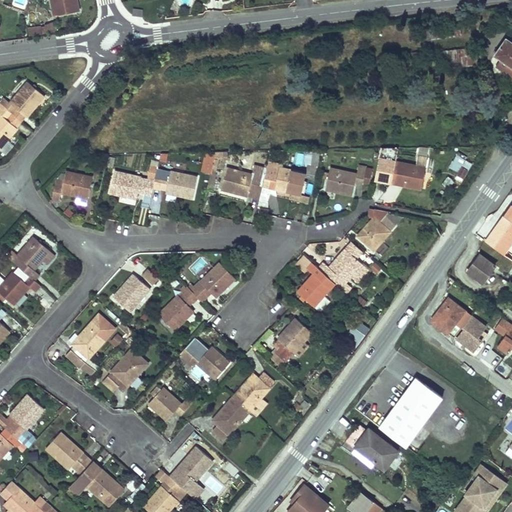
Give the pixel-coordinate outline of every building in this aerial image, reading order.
[(52,0),(55,17),(81,12),(78,0),(52,0)] [(132,15),(142,17),(143,9),(133,8),(132,15)] [(511,10),(511,9),(503,21),(511,26),(511,10)] [(29,28),(29,35),(57,31),(56,22),(45,26),(29,28)] [(461,27),(411,32),(412,41),(462,35),(461,27)] [(495,55),(502,61),(497,67),(511,78),(511,42),(506,39),(495,55)] [(451,68),(479,64),(478,48),(428,53),(429,60),(450,58),(451,68)] [(27,117),(38,104),(44,97),(28,83),(10,104),(4,99),(0,103),(0,104),(20,122),(26,116),(27,117)] [(49,101),(44,97),(38,104),(43,108),(49,101)] [(20,122),(0,104),(0,113),(1,115),(0,115),(0,148),(6,141),(17,129),(16,128),(20,122)] [(6,141),(0,148),(5,152),(11,145),(6,141)] [(381,149),(380,154),(379,159),(375,179),(392,183),(422,189),(426,168),(428,159),(418,156),(416,166),(396,162),(398,150),(381,149)] [(318,165),(320,151),(309,150),(309,154),(313,155),(312,164),(308,164),(308,169),(310,169),(310,173),(316,174),(319,165),(318,165)] [(208,189),(214,190),(221,158),(228,157),(228,152),(216,152),(216,155),(212,173),(208,189)] [(208,154),(204,172),(212,173),(216,155),(208,154)] [(106,163),(98,161),(96,169),(104,171),(106,163)] [(266,171),(263,187),(268,188),(268,187),(274,189),(275,189),(301,195),(306,175),(279,169),(280,165),(268,162),(266,171)] [(256,164),(254,172),(258,170),(261,170),(262,165),(256,164)] [(464,164),(462,169),(468,173),(471,167),(464,164)] [(329,173),(327,179),(325,189),(352,195),(355,182),(363,184),(363,181),(370,183),(372,170),(358,167),(357,174),(330,169),(329,173)] [(254,175),(227,169),(221,190),(260,199),(263,187),(266,171),(261,170),(258,170),(254,172),(254,175)] [(156,182),(154,189),(161,190),(161,189),(167,191),(166,193),(193,199),(197,178),(158,170),(156,182)] [(63,186),(58,185),(56,185),(52,199),(60,201),(62,193),(77,197),(76,203),(86,206),(87,199),(88,199),(93,178),(67,173),(65,181),(63,186)] [(115,173),(111,194),(137,200),(142,179),(115,173)] [(152,196),(154,189),(156,182),(148,180),(145,194),(152,196)] [(511,206),(510,206),(485,241),(503,254),(511,242),(511,206)] [(69,207),(65,211),(71,217),(75,214),(69,207)] [(357,235),(373,249),(404,216),(388,212),(372,208),(369,216),(374,217),(357,235)] [(56,257),(35,238),(19,256),(13,262),(27,274),(35,281),(40,276),(34,271),(43,261),(48,266),(56,257)] [(324,274),(335,284),(341,289),(351,278),(362,265),(355,259),(362,252),(352,243),(330,268),(325,263),(319,269),(324,274)] [(12,249),(7,256),(13,262),(19,256),(12,249)] [(480,254),(468,272),(483,283),(495,265),(480,254)] [(306,273),(309,269),(314,264),(304,255),(296,264),(306,273)] [(197,287),(191,292),(198,298),(201,302),(210,293),(216,298),(235,279),(220,263),(197,287)] [(381,269),(375,263),(371,267),(378,273),(381,269)] [(298,293),(314,307),(335,284),(324,274),(319,269),(314,264),(309,269),(314,275),(298,293)] [(511,265),(510,264),(503,274),(506,276),(511,267),(511,265)] [(362,265),(351,278),(357,283),(369,270),(362,265)] [(148,270),(143,275),(157,288),(162,282),(148,270)] [(35,281),(27,274),(23,277),(26,281),(25,283),(14,273),(0,287),(0,293),(0,294),(0,293),(0,298),(3,302),(6,299),(14,306),(30,288),(36,293),(41,287),(35,281)] [(135,275),(114,298),(129,312),(150,289),(135,275)] [(175,279),(170,283),(175,287),(179,283),(175,279)] [(491,298),(498,303),(511,284),(504,279),(491,298)] [(187,288),(191,292),(197,287),(193,283),(187,288)] [(198,298),(191,292),(187,288),(183,292),(183,293),(179,297),(178,297),(159,316),(174,331),(194,312),(187,305),(191,302),(193,303),(198,298)] [(324,297),(317,307),(321,311),(329,301),(324,297)] [(438,313),(431,321),(454,338),(461,327),(464,329),(456,340),(473,351),(481,340),(475,335),(480,329),(483,331),(486,326),(454,302),(451,306),(447,304),(439,314),(438,313)] [(85,362),(88,359),(115,329),(99,316),(73,344),(75,347),(79,349),(76,353),(72,350),(67,355),(81,368),(82,367),(92,376),(95,372),(85,362)] [(278,348),(274,354),(285,364),(290,359),(288,356),(291,352),(293,354),(304,343),(312,333),(296,319),(277,340),(279,341),(275,345),(278,348)] [(358,320),(339,345),(350,353),(370,327),(358,320)] [(511,326),(502,320),(496,329),(505,336),(498,346),(508,354),(511,348),(511,326)] [(0,343),(11,332),(0,322),(0,343)] [(132,331),(127,326),(123,330),(128,335),(132,331)] [(110,340),(117,346),(124,339),(117,333),(110,340)] [(134,334),(130,339),(136,343),(139,338),(134,334)] [(130,339),(127,342),(132,347),(136,343),(130,339)] [(304,343),(293,354),(298,358),(308,347),(304,343)] [(181,353),(176,359),(190,372),(197,364),(215,379),(229,364),(211,348),(202,358),(189,345),(181,353)] [(478,356),(493,368),(502,357),(487,345),(478,356)] [(114,391),(118,386),(122,382),(128,387),(148,364),(132,350),(104,382),(114,391)] [(285,364),(274,354),(271,360),(279,368),(285,364)] [(85,362),(95,372),(98,368),(88,359),(85,362)] [(502,362),(496,369),(505,376),(511,368),(502,362)] [(255,404),(261,397),(273,383),(263,373),(258,379),(253,374),(241,387),(239,385),(234,390),(237,392),(232,397),(248,412),(249,411),(255,404)] [(415,376),(377,426),(387,433),(400,444),(404,446),(441,396),(415,376)] [(122,382),(118,386),(124,391),(128,387),(122,382)] [(154,398),(148,404),(166,421),(175,412),(180,417),(191,406),(185,400),(180,406),(162,389),(160,392),(157,388),(150,395),(154,398)] [(11,424),(6,430),(18,440),(44,409),(28,395),(10,415),(12,419),(9,422),(11,424)] [(248,412),(232,397),(212,420),(216,424),(212,430),(223,440),(248,412)] [(268,403),(261,397),(255,404),(249,411),(256,417),(268,403)] [(302,397),(295,405),(300,410),(307,402),(302,397)] [(9,422),(6,420),(6,421),(1,426),(6,430),(11,424),(9,422)] [(353,449),(355,446),(367,430),(358,423),(344,441),(353,449)] [(367,430),(355,446),(384,468),(397,450),(368,429),(367,430)] [(0,459),(18,440),(6,430),(0,435),(0,459)] [(71,467),(80,475),(92,462),(61,433),(47,448),(69,469),(71,467)] [(196,448),(170,478),(185,492),(194,499),(199,493),(194,489),(197,485),(194,483),(212,462),(196,448)] [(92,462),(80,475),(78,477),(83,483),(84,482),(87,485),(87,486),(109,507),(123,491),(101,470),(100,470),(97,468),(97,467),(92,462)] [(483,465),(452,511),(487,511),(508,481),(483,465)] [(164,474),(161,471),(153,480),(162,488),(170,478),(165,475),(164,474)] [(148,511),(167,511),(185,492),(170,478),(162,488),(144,508),(148,511)] [(18,489),(10,482),(1,492),(0,493),(7,500),(3,505),(9,510),(11,511),(46,511),(50,508),(39,498),(34,503),(18,489)] [(293,504),(286,511),(321,511),(325,508),(327,505),(303,485),(293,498),(296,500),(293,504)] [(347,507),(353,511),(381,511),(384,509),(361,491),(347,507)] [(140,506),(134,501),(131,505),(137,510),(140,506)]
